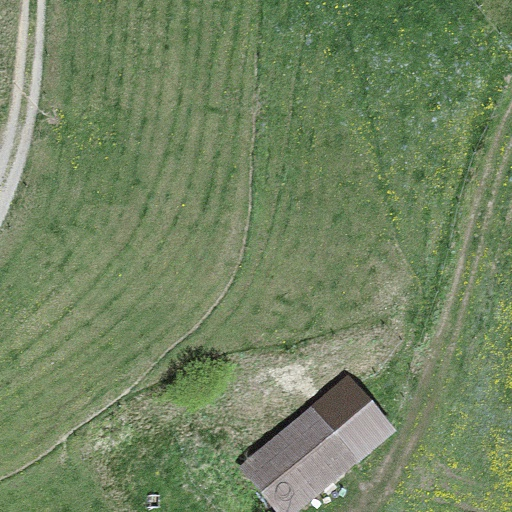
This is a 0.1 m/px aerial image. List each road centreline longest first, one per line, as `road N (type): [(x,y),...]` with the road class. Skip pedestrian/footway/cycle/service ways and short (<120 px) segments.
road 1 (track): [(367,511),(425,408),(511,141)]
road 2 (track): [(28,0),(0,189)]
